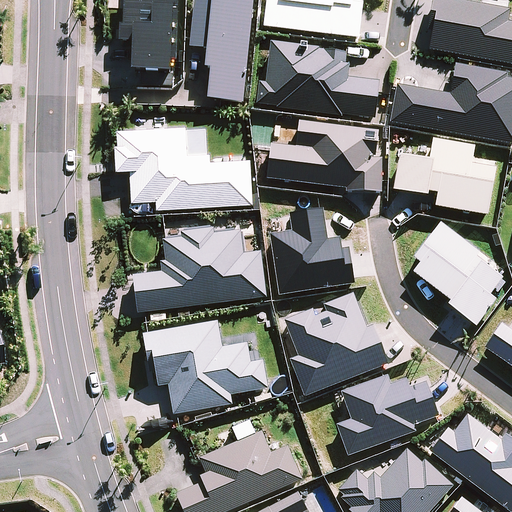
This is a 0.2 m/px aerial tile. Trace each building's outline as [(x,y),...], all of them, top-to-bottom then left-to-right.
[(133,43),(132,72),(172,74),(173,11),(178,11),(178,0),(124,0),(124,27),(120,26),(119,43),(133,43)] [(243,104),(254,0),(195,0),(190,49),(207,50),(205,69),(211,70),(208,100),(243,104)] [(266,0),(263,28),(359,40),(363,5),(352,3),(352,0),(266,0)] [(432,32),(429,50),(511,65),(511,23),(508,23),(510,10),(454,0),(432,0),(427,31),(432,32)] [(256,105),(277,108),(277,109),(342,117),(342,116),(374,120),(379,83),(348,79),(350,66),(346,65),(347,55),(312,50),(311,54),(299,52),(300,47),(271,43),(266,84),(259,83),(256,105)] [(396,86),(390,123),(511,145),(511,80),(506,79),(507,75),(455,65),(450,96),(396,86)] [(270,144),(265,179),(346,190),(346,194),(382,195),(382,159),(375,159),(378,133),(298,122),(296,148),(270,144)] [(156,204),(157,213),(253,207),(251,162),(210,165),(210,157),(207,157),(206,131),(186,133),(186,130),(117,133),(118,149),(115,150),(116,175),(130,175),(131,206),(156,204)] [(437,195),(435,207),(487,218),(496,169),(472,165),(475,147),(433,140),(429,161),(400,155),(393,191),(428,198),(428,193),(437,195)] [(291,232),(269,235),(279,296),(355,285),(349,248),(342,249),(340,239),(328,241),(323,210),(289,214),(291,232)] [(133,276),(137,314),(267,299),(261,252),(245,254),(245,253),(256,252),(254,233),(242,234),(241,231),(234,232),(233,223),(213,225),(214,228),(209,229),(208,219),(183,222),(184,232),(180,232),(180,229),(165,230),(166,239),(163,239),(165,261),(160,262),(162,273),(133,276)] [(452,302),(449,307),(477,326),(496,301),(490,297),(503,279),(486,266),(487,265),(476,258),(480,254),(440,224),(414,259),(420,264),(412,273),(452,302)] [(304,398),(388,365),(373,326),(366,329),(353,294),(324,305),(327,313),(315,317),(313,310),(285,321),(299,357),(290,360),(304,398)] [(218,317),(148,329),(143,330),(150,370),(156,369),(158,383),(171,381),(176,409),(234,398),(233,389),(268,383),(263,356),(251,358),(247,338),(223,343),(218,317)] [(511,331),(501,324),(484,349),(511,367),(511,331)] [(348,458),(416,433),(414,427),(439,417),(426,383),(410,389),(406,380),(391,385),(388,376),(342,393),(352,421),(336,426),(348,458)] [(448,429),(430,452),(508,511),(511,511),(511,439),(505,435),(501,440),(467,415),(453,433),(448,429)] [(272,449),(263,428),(201,454),(210,476),(181,488),(190,511),(214,511),(303,475),(289,442),(272,449)] [(349,511),(430,511),(454,487),(424,460),(422,463),(406,449),(380,479),(373,473),(367,480),(356,471),(338,490),(344,495),(341,498),(351,508),(348,510),(349,511)] [(301,484),(241,511),(286,511),(309,501),(301,484)]
